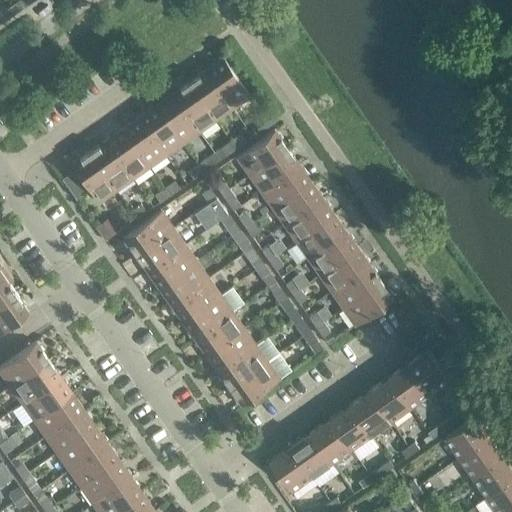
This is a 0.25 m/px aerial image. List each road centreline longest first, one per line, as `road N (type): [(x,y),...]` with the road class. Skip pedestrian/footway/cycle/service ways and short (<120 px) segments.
road 1 (residential): [(205,469),(439,311)]
road 2 (residential): [(205,469),(84,291)]
road 3 (residential): [(7,179),(131,89)]
road 4 (residential): [(84,291),(7,179)]
